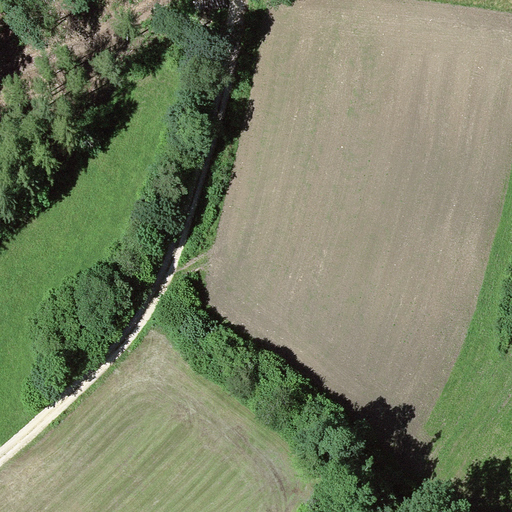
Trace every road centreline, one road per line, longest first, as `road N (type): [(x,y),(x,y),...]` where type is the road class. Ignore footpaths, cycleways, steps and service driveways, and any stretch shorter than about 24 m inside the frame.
road 1 (track): [(235,0),(222,99),(162,286),(122,342),(0,456)]
road 2 (track): [(0,74),(98,37),(162,0)]
